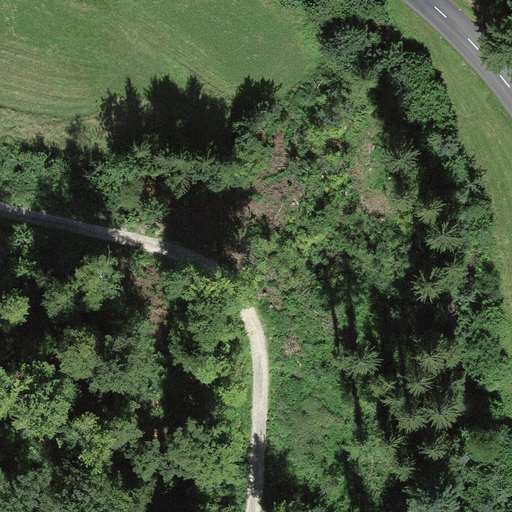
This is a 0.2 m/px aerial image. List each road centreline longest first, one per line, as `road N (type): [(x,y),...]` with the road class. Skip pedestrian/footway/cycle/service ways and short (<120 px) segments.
road 1 (track): [(0,205),(242,273),(261,313),(248,511)]
road 2 (tertiary): [(511,89),(423,0)]
